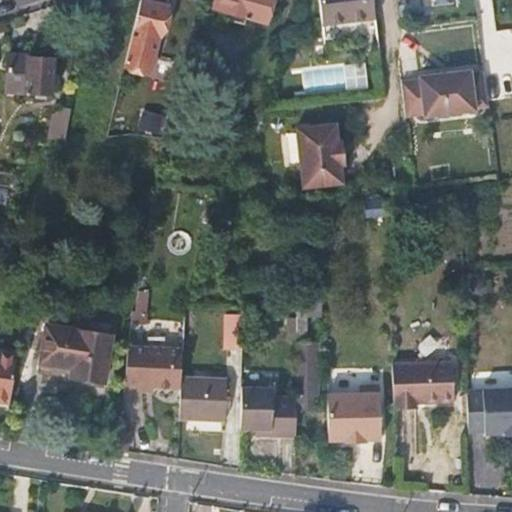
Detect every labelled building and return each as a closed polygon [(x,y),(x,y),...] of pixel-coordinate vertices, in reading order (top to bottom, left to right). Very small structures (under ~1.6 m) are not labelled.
[(141,0),(125,71),(133,72),(137,52),(134,51),(137,41),(155,45),(164,7),(166,7),(168,0),(141,0)] [(215,0),(214,4),(214,8),(224,10),(225,11),(223,19),(245,24),(247,17),(260,20),(268,21),(273,0),(215,0)] [(318,0),(321,20),(375,15),(373,0),(318,0)] [(52,95),(56,60),(10,55),(7,83),(26,85),(26,93),(52,95)] [(344,62),(302,68),(304,88),(346,83),(344,62)] [(475,105),(489,103),(483,68),(469,70),(469,67),(419,75),(419,77),(401,79),(406,117),(425,114),(425,116),(475,108),(475,105)] [(61,129),(70,131),(77,99),(67,97),(61,129)] [(333,125),(295,128),(299,187),(339,184),(338,166),(341,166),(339,142),(336,142),(333,125)] [(187,254),(192,235),(173,230),(168,248),(187,254)] [(136,291),(135,325),(147,325),(148,291),(136,291)] [(296,317),(296,338),(307,337),(307,315),(322,315),(322,292),(307,292),(307,300),(296,300),(296,317)] [(228,349),(246,350),(248,314),(230,313),(228,349)] [(103,383),(111,335),(46,325),(40,362),(71,367),(70,377),(103,383)] [(316,345),(299,345),(298,396),(300,396),(300,408),(315,408),(316,345)] [(182,388),(183,377),(185,347),(131,350),(124,394),(144,393),(144,389),(156,389),(182,388)] [(0,351),(0,400),(5,401),(13,353),(0,351)] [(392,364),(394,411),(417,410),(417,404),(452,403),(451,363),(392,364)] [(182,388),(180,419),(225,422),(228,380),(183,377),(182,388)] [(284,437),(295,438),(296,396),(276,395),(276,387),(244,385),(241,428),(260,429),(284,430),(284,437)] [(511,386),(467,388),(468,430),(486,429),(486,432),(503,431),(503,433),(511,432),(511,386)] [(327,396),(327,443),(344,443),(344,446),(363,446),(364,442),(379,443),(379,390),(359,390),(359,395),(327,396)] [(116,450),(128,451),(130,434),(118,432),(116,450)]
